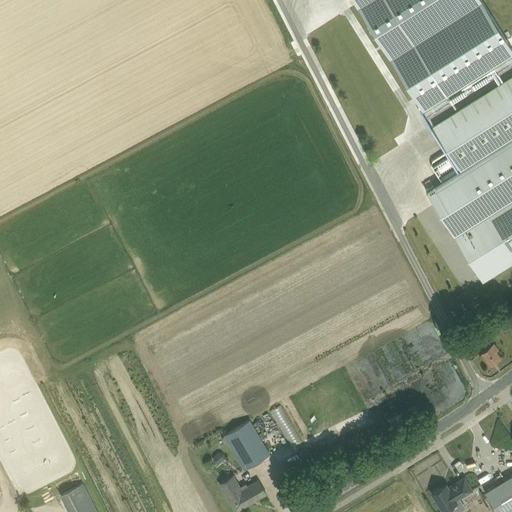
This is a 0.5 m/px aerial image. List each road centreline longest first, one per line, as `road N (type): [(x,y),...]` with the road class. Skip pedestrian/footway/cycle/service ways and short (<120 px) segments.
road 1 (unclassified): [(486,395),(279,0)]
road 2 (tertiary): [(297,511),(486,395)]
